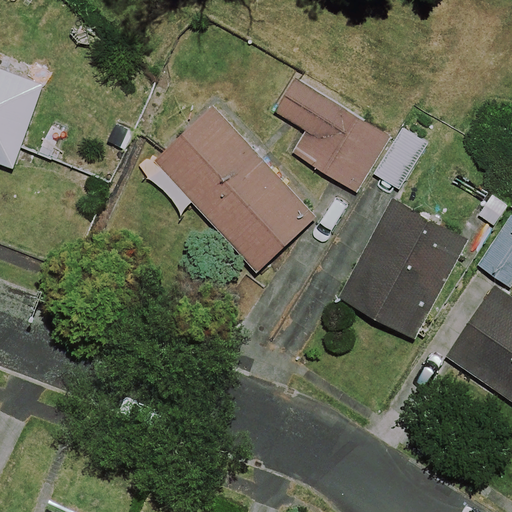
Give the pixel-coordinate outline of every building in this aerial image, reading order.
[(46,86),(0,69),(0,163),(16,169),(46,86)] [(289,155),(351,194),(363,176),(400,199),(431,149),(302,69),(269,122),(298,140),(289,155)] [(217,104),(158,157),(258,267),(317,213),(217,104)] [(464,256),(391,214),(342,298),(415,340),(464,256)] [(511,286),(511,215),(511,216),(477,268),(510,290),(511,286)] [(511,307),(491,294),(449,363),(511,400),(511,307)]
